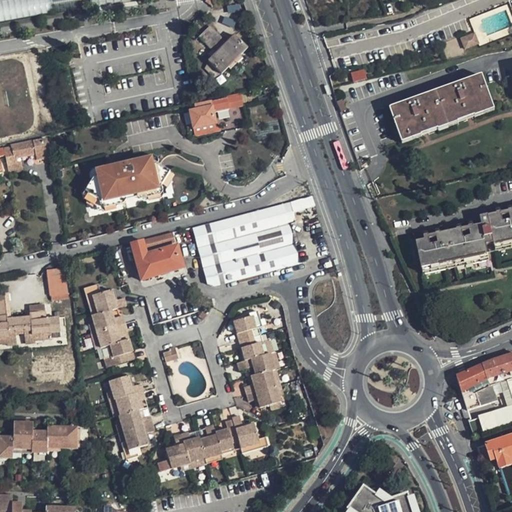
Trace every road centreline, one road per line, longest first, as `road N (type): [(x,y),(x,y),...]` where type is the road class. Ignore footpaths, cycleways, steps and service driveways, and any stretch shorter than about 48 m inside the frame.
road 1 (tertiary): [(262,0),(348,249),(370,349)]
road 2 (tertiary): [(405,343),(304,58)]
road 3 (residential): [(304,58),(412,34),(492,0)]
road 4 (unknown): [(167,50),(161,88),(118,99),(97,90),(102,63)]
